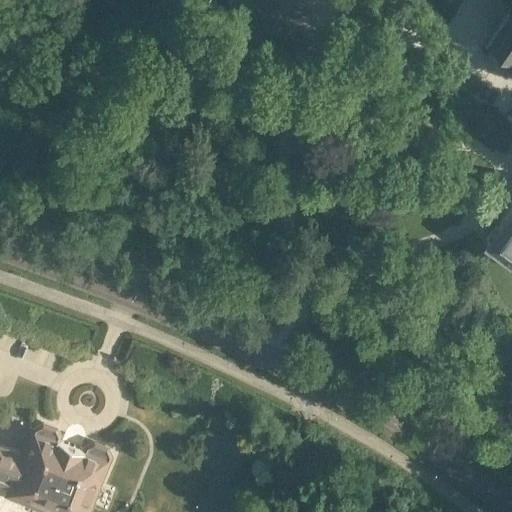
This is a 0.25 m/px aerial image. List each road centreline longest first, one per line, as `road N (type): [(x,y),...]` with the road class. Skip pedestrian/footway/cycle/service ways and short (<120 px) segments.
road 1 (tertiary): [(314,380),(130,293),(0,246)]
road 2 (track): [(352,0),(343,115),(304,176),(284,232),(300,313)]
road 3 (track): [(343,274),(437,143),(479,147),(506,169)]
road 4 (tertiary): [(511,504),(442,451),(314,380)]
road 5 (track): [(343,274),(457,230),(499,186),(511,153)]
road 6 (unclassified): [(309,511),(304,401),(314,380)]
